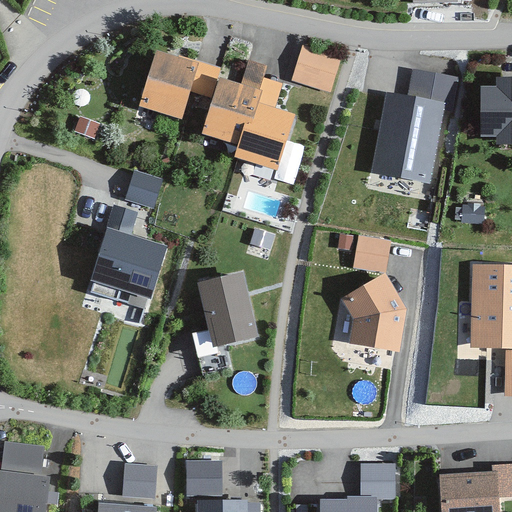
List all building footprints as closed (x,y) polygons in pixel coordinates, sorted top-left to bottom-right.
[(341,54),(298,44),(289,82),(333,92),(341,54)] [(174,124),(193,66),(151,52),(132,110),(174,124)] [(453,75),(393,62),(366,180),(425,194),(453,75)] [(511,140),(511,74),(471,75),(472,141),(511,140)] [(248,91),(213,79),(194,133),(229,145),(248,91)] [(290,118),(251,104),(230,158),(269,172),(290,118)] [(128,198),(156,205),(164,175),(135,168),(128,198)] [(169,248),(103,227),(85,282),(152,303),(169,248)] [(381,268),(384,240),(354,236),(350,263),(381,268)] [(511,345),(511,263),(468,263),(467,345),(511,345)] [(258,340),(243,271),(188,283),(203,351),(258,340)] [(402,309),(380,275),(335,297),(350,318),(347,341),(396,350),(402,309)] [(186,491),(223,492),(224,457),(187,456),(186,491)] [(157,495),(158,461),(125,460),(124,494),(157,495)] [(498,511),(495,467),(433,473),(436,511),(498,511)] [(0,511),(48,511),(52,479),(0,472),(0,511)] [(370,511),(371,496),(314,496),(314,511),(370,511)] [(159,511),(160,507),(96,500),(94,511),(159,511)] [(253,511),(253,500),(194,502),(194,511),(253,511)]
